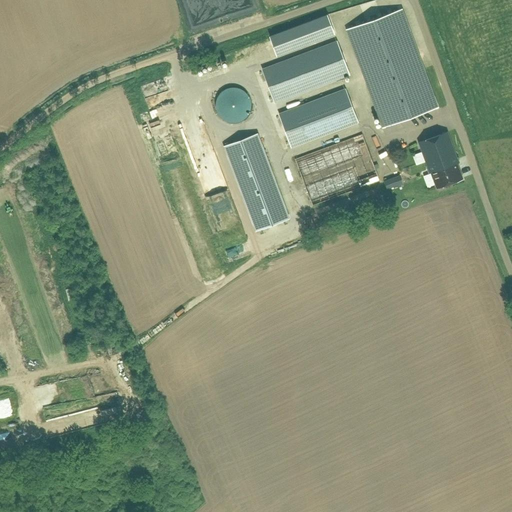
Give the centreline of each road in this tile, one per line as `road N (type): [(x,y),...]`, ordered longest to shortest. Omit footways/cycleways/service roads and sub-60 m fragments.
road 1 (unclassified): [(0,150),(94,82),(335,0)]
road 2 (unclassified): [(511,270),(412,0)]
